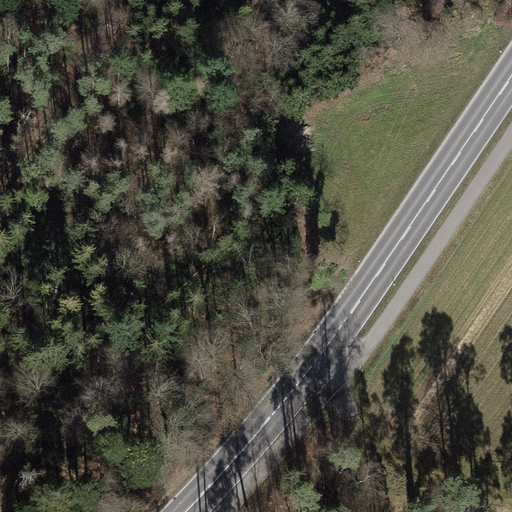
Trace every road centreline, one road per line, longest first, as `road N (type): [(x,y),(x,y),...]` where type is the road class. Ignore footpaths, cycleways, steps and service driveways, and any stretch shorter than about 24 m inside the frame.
road 1 (secondary): [(511,76),(314,364),(187,511)]
road 2 (track): [(116,0),(33,119),(0,200)]
